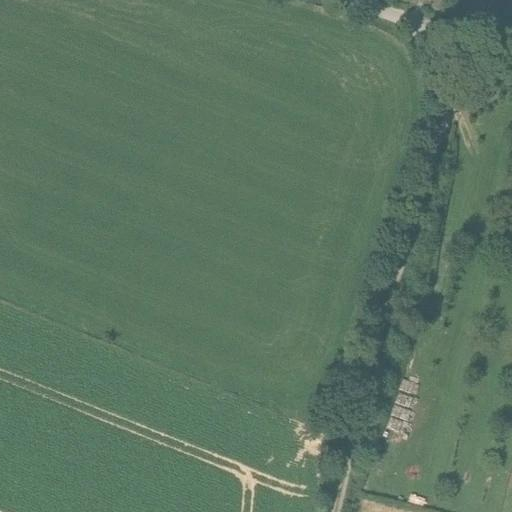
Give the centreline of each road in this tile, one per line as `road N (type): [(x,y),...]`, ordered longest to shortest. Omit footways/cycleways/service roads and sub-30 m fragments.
road 1 (track): [(444,109),(366,367),(333,511)]
road 2 (unclassified): [(511,55),(349,0)]
